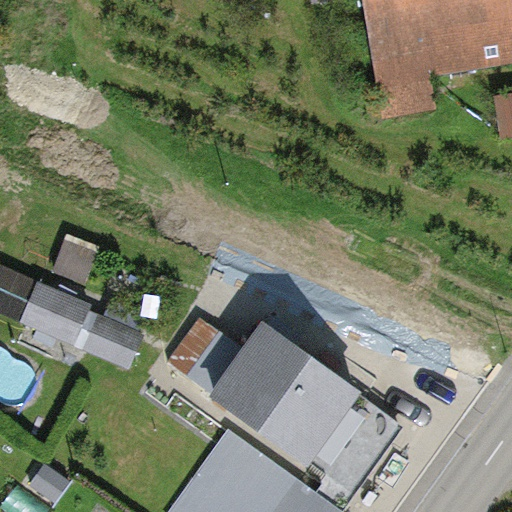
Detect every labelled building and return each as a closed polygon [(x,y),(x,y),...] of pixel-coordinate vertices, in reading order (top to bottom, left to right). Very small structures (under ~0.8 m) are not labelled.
[(511,0),(356,0),(371,103),(511,83),(511,0)] [(506,134),(511,133),(511,89),(503,90),(506,134)] [(0,310),(132,370),(152,327),(4,260),(0,268),(0,310)] [(249,352),(203,318),(171,362),(350,494),(403,423),(270,325),(249,352)] [(326,511),(332,503),(233,432),(174,511),(326,511)]
